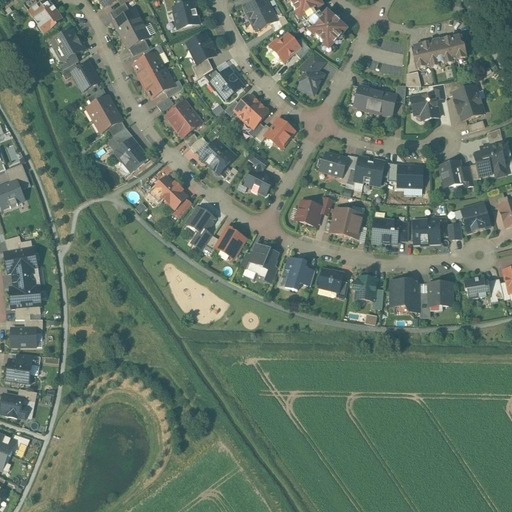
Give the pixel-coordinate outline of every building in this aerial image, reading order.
[(41,0),(30,0),(23,6),(28,13),(40,4),(41,4),(43,3),(41,0)] [(181,0),(163,0),(167,14),(173,13),(172,10),(184,7),(181,0)] [(262,0),(259,1),(244,9),(247,14),(245,15),(249,22),(271,11),(265,0),(262,0)] [(287,0),(291,5),(290,5),(295,13),(296,13),(300,20),(302,19),(312,30),(310,32),(316,37),(315,38),(323,45),(323,44),(328,50),(333,44),(335,45),(342,37),(341,36),(346,31),(339,24),(340,23),(335,19),(334,20),(327,13),(323,18),(317,10),(322,7),(317,0),(287,0)] [(50,2),(43,7),(41,4),(40,4),(28,13),(33,21),(39,17),(43,23),(44,22),(50,31),(57,26),(55,25),(62,20),(50,2)] [(122,6),(110,14),(114,22),(128,15),(129,12),(125,4),(122,6)] [(172,10),(173,13),(178,31),(199,25),(194,4),(184,7),(172,10)] [(271,11),(249,22),(252,28),(254,27),(256,33),(271,25),(277,22),(276,22),(271,11)] [(114,22),(114,23),(116,28),(119,29),(121,32),(119,33),(121,36),(142,25),(135,12),(128,15),(114,22)] [(284,18),(276,22),(277,22),(271,25),(277,33),(288,25),(284,18)] [(142,25),(121,36),(123,40),(124,39),(126,42),(125,45),(128,50),(129,50),(145,41),(149,39),(142,25)] [(61,38),(51,44),(53,46),(56,52),(57,51),(63,62),(64,63),(74,57),(85,51),(81,43),(79,44),(72,32),(61,38)] [(58,33),(44,41),(48,49),(53,46),(51,44),(61,38),(58,33)] [(282,41),(280,39),(269,48),(283,63),(294,54),(300,49),(296,44),(288,35),(282,41)] [(205,37),(187,46),(197,65),(197,66),(208,61),(215,57),(212,51),(213,50),(209,42),(208,43),(205,37)] [(458,38),(414,48),(416,56),(414,59),(416,71),(430,68),(430,70),(453,64),(453,62),(466,59),(463,48),(460,46),(458,38)] [(310,51),(300,40),(296,44),(300,49),(294,54),(301,61),(310,51)] [(145,41),(129,50),(133,58),(143,53),(150,51),(145,41)] [(150,51),(143,53),(146,59),(156,54),(157,57),(164,54),(160,46),(150,51)] [(146,59),(134,66),(143,83),(165,71),(157,57),(156,54),(146,59)] [(325,63),(315,55),(306,64),(316,73),(325,63)] [(74,57),(64,63),(63,62),(60,64),(64,72),(75,65),(78,64),(74,57)] [(208,61),(197,66),(197,65),(192,68),(198,81),(204,77),(213,71),(208,61)] [(316,73),(306,64),(300,71),(305,76),(304,78),(304,80),(304,83),(305,85),(302,91),(313,97),(322,78),(316,73)] [(64,72),(61,73),(66,82),(74,77),(72,74),(78,70),(75,65),(64,72)] [(78,70),(72,74),(74,77),(80,89),(82,88),(85,89),(86,91),(99,84),(92,72),(91,72),(87,65),(78,70)] [(213,71),(204,77),(211,86),(212,85),(211,84),(222,76),(216,69),(213,71)] [(165,71),(143,83),(152,100),(164,93),(174,88),(172,85),(165,71)] [(222,76),(211,84),(212,85),(225,101),(242,88),(229,71),(222,76)] [(417,73),(406,76),(405,88),(421,88),(417,73)] [(179,82),(172,85),(174,88),(164,93),(168,99),(183,90),(179,82)] [(455,84),(444,86),(446,99),(454,97),(453,95),(459,93),(455,84)] [(429,92),(427,94),(427,97),(411,100),(413,114),(421,112),(423,114),(425,121),(439,119),(435,101),(446,99),(444,86),(428,88),(429,92)] [(351,87),(347,105),(355,107),(359,89),(351,87)] [(405,88),(398,87),(395,98),(396,98),(395,102),(404,105),(405,88)] [(459,93),(453,95),(454,97),(456,105),(455,105),(456,109),(479,101),(475,87),(459,93)] [(377,93),(359,89),(355,107),(363,109),(365,112),(372,114),(377,93)] [(103,90),(87,99),(92,107),(107,98),(103,90)] [(395,98),(377,93),(372,114),(379,116),(382,114),(391,116),(395,102),(396,98),(395,98)] [(92,107),(87,110),(94,122),(113,111),(111,106),(111,105),(107,98),(92,107)] [(245,102),(244,101),(240,105),(241,106),(241,107),(235,113),(235,114),(239,117),(243,123),(259,105),(252,98),(249,98),(245,102)] [(168,99),(156,107),(162,114),(173,105),(168,99)] [(479,101),(456,109),(457,113),(459,113),(462,122),(482,116),(480,109),(481,107),(479,101)] [(235,102),(224,112),(231,118),(235,114),(235,113),(241,107),(235,102)] [(185,103),(165,118),(173,128),(192,112),(185,103)] [(259,105),(243,123),(249,126),(252,129),(253,130),(259,124),(259,123),(260,124),(264,120),(263,119),(267,114),(267,112),(259,105)] [(113,111),(94,122),(101,134),(106,131),(121,122),(117,115),(116,116),(113,111)] [(192,112),(173,128),(182,139),(202,124),(192,112)] [(271,130),(265,137),(266,138),(281,150),(294,132),(293,133),(279,121),(279,120),(271,130)] [(121,122),(106,131),(110,139),(114,137),(125,129),(121,122)] [(482,122),(467,127),(469,134),(485,129),(482,122)] [(259,124),(253,130),(252,129),(248,134),(254,140),(264,128),(259,124)] [(264,128),(254,140),(260,145),(266,138),(265,137),(271,130),(266,126),(264,128)] [(125,129),(114,137),(123,147),(131,141),(133,139),(125,129)] [(499,130),(487,135),(489,147),(503,144),(499,130)] [(194,135),(185,142),(190,149),(198,141),(194,135)] [(198,141),(190,149),(194,154),(205,145),(200,139),(198,141)] [(123,147),(115,154),(131,173),(148,159),(142,152),(141,153),(131,141),(123,147)] [(216,141),(200,159),(210,167),(225,149),(216,141)] [(489,147),(486,148),(487,152),(477,154),(475,158),(476,166),(479,178),(480,178),(491,175),(490,171),(504,168),(501,153),(503,151),(505,149),(506,147),(506,145),(507,144),(507,143),(489,147)] [(225,149),(210,167),(219,176),(235,158),(225,149)] [(268,163),(254,153),(248,161),(256,166),(262,170),(263,171),(268,163)] [(347,160),(326,154),(324,162),(322,161),(319,173),(341,179),(342,179),(345,168),(347,160)] [(368,161),(360,159),(357,171),(356,171),(354,182),(355,182),(363,184),(364,181),(369,182),(369,185),(380,187),(382,178),(382,177),(381,176),(383,164),(377,162),(376,166),(368,164),(368,161)] [(389,165),(383,164),(381,176),(382,177),(382,178),(388,179),(389,165)] [(389,165),(388,179),(387,183),(397,183),(398,168),(398,166),(389,165)] [(453,165),(440,168),(442,177),(444,177),(446,186),(452,184),(453,187),(464,185),(464,184),(461,171),(460,167),(454,168),(453,165)] [(476,166),(469,167),(470,169),(473,182),(480,180),(480,178),(479,178),(476,166)] [(345,168),(342,179),(341,179),(340,184),(346,186),(350,170),(345,168)] [(398,168),(397,183),(397,189),(422,189),(423,169),(398,168)] [(233,169),(224,180),(230,185),(239,173),(233,169)] [(470,169),(461,171),(464,184),(464,185),(465,189),(474,187),(473,182),(470,169)] [(253,170),(245,186),(252,190),(251,192),(257,195),(258,193),(265,197),(273,181),(260,174),(254,171),(253,170)] [(356,171),(350,170),(346,186),(354,187),(355,182),(354,182),(356,171)] [(173,186),(166,179),(157,188),(164,196),(161,198),(168,205),(169,205),(174,211),(185,200),(186,199),(177,190),(179,188),(175,184),(173,186)] [(18,180),(0,186),(0,210),(26,201),(18,180)] [(502,193),(488,198),(492,212),(500,210),(499,207),(509,204),(507,198),(504,199),(502,193)] [(185,200),(175,210),(177,213),(175,216),(180,220),(192,206),(185,200)] [(333,203),(324,200),(321,209),(322,209),(320,215),(328,217),(333,203)] [(321,209),(301,203),(295,222),(316,228),(320,215),(322,209),(321,209)] [(511,203),(509,204),(499,207),(500,210),(506,229),(511,226),(511,203)] [(483,205),(461,212),(463,220),(462,220),(461,222),(462,225),(464,226),(465,226),(467,235),(489,228),(483,205)] [(215,220),(198,209),(192,218),(191,219),(189,220),(188,222),(188,224),(187,226),(189,227),(190,229),(191,230),(193,231),(195,231),(199,234),(204,237),(206,233),(215,220)] [(363,216),(336,210),(333,222),(330,234),(357,241),(363,216)] [(423,219),(414,220),(414,223),(413,223),(414,234),(413,234),(414,246),(439,245),(439,238),(438,221),(429,221),(429,222),(423,222),(423,219)] [(446,220),(438,220),(438,221),(439,238),(448,238),(447,227),(446,220)] [(333,222),(327,221),(324,233),(330,234),(333,222)] [(380,225),(374,224),(372,243),(374,243),(374,244),(375,245),(379,246),(380,245),(380,244),(397,245),(397,242),(398,234),(397,234),(398,224),(398,223),(384,222),(380,225)] [(407,225),(398,224),(397,234),(398,234),(397,242),(407,242),(407,225)] [(459,226),(447,227),(448,238),(449,242),(461,241),(459,226)] [(236,234),(228,229),(220,242),(216,250),(234,260),(245,241),(235,235),(236,234)] [(204,237),(199,234),(191,245),(203,253),(213,238),(206,233),(204,237)] [(213,238),(203,253),(211,258),(216,250),(220,242),(213,238)] [(278,256),(256,247),(252,257),(250,256),(244,270),(245,270),(267,279),(268,279),(272,269),(278,256)] [(14,289),(10,289),(12,309),(43,306),(41,286),(36,287),(35,271),(37,270),(33,248),(4,253),(7,275),(12,274),(14,289)] [(245,255),(238,268),(245,271),(245,270),(244,270),(250,256),(245,255)] [(298,263),(289,260),(286,271),(284,271),(281,279),(287,281),(285,289),(297,293),(304,271),(305,267),(297,264),(298,263)] [(272,269),(268,279),(267,279),(265,282),(272,285),(278,271),(276,270),(276,271),(272,269)] [(511,270),(503,273),(506,284),(509,296),(511,295),(511,270)] [(315,274),(304,271),(299,285),(310,288),(315,274)] [(342,276),(331,274),(323,272),(319,289),(338,294),(341,282),(342,276)] [(376,282),(358,279),(358,285),(355,284),(354,292),(356,293),(355,301),(373,303),(375,291),(376,282)] [(483,280),(463,283),(465,293),(467,293),(468,302),(490,298),(490,296),(488,283),(484,284),(483,280)] [(349,284),(341,282),(338,294),(337,298),(345,300),(349,284)] [(499,282),(488,284),(490,296),(495,295),(496,301),(503,300),(500,285),(499,282)] [(410,284),(391,284),(391,308),(410,308),(411,308),(411,296),(410,284)] [(506,284),(500,285),(503,300),(504,303),(510,301),(509,296),(506,284)] [(451,286),(429,286),(429,296),(429,306),(429,305),(430,305),(439,305),(442,308),(451,308),(451,286)] [(383,292),(375,291),(373,303),(372,309),(382,310),(383,292)] [(420,314),(419,296),(411,296),(411,308),(410,308),(410,314),(420,314)] [(429,296),(419,296),(420,314),(427,314),(427,308),(430,305),(429,305),(429,306),(429,296)] [(375,327),(377,317),(367,315),(365,325),(375,327)] [(43,322),(25,322),(25,330),(36,330),(36,331),(42,331),(43,331),(43,322)] [(25,330),(12,330),(12,349),(36,349),(36,335),(36,331),(36,330),(25,330)] [(35,358),(18,356),(17,362),(32,364),(31,366),(34,367),(35,358)] [(17,362),(10,361),(6,382),(30,386),(32,377),(30,376),(31,366),(32,364),(17,362)] [(37,395),(19,391),(18,399),(23,400),(22,408),(28,410),(33,411),(34,403),(35,403),(37,395)] [(18,399),(4,396),(0,414),(0,415),(9,417),(8,418),(17,420),(17,419),(25,421),(25,420),(28,410),(22,408),(23,400),(18,399)] [(33,411),(28,410),(25,420),(32,422),(34,411),(33,411)] [(0,454),(10,459),(13,452),(16,443),(11,441),(0,436),(0,454)] [(13,436),(11,441),(16,443),(21,445),(28,448),(30,442),(13,436)] [(21,445),(16,443),(13,452),(17,454),(21,445)] [(6,465),(7,466),(7,465),(10,459),(0,454),(0,471),(3,472),(6,465)] [(11,466),(7,465),(7,466),(6,465),(3,472),(8,474),(11,466)]
